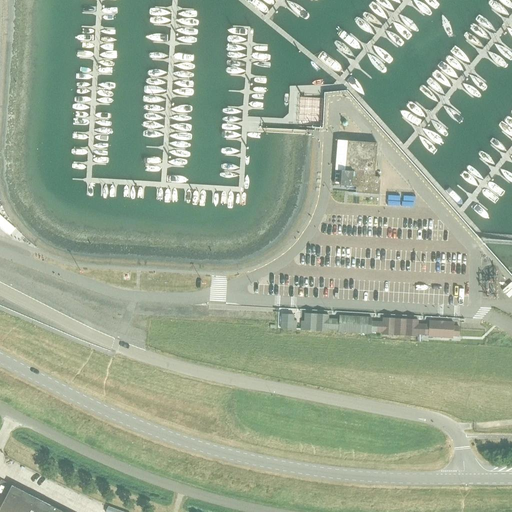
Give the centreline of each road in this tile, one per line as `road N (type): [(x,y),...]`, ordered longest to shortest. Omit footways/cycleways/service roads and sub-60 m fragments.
road 1 (unclassified): [(463,480),(462,443),(444,423),(162,363),(0,288)]
road 2 (secondary): [(463,480),(366,479),(249,461),(136,425),(0,358)]
road 3 (unclassified): [(256,511),(187,495),(0,410)]
road 4 (unclassified): [(474,312),(217,293)]
road 5 (unclassified): [(474,312),(475,252),(346,106)]
road 6 (unclassified): [(217,293),(275,266),(306,236),(323,198),(335,107),(346,106)]
road 7 (unclassified): [(217,293),(121,294),(0,252)]
